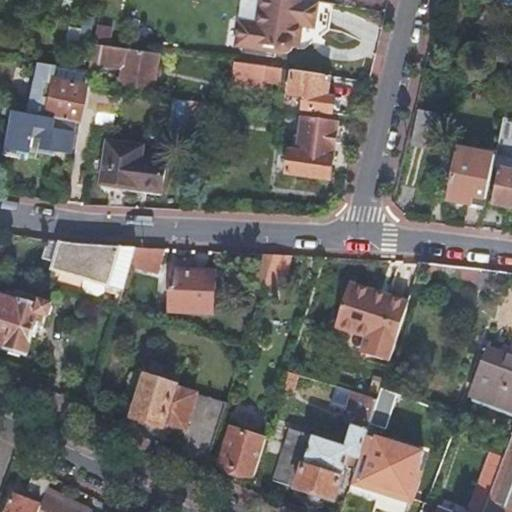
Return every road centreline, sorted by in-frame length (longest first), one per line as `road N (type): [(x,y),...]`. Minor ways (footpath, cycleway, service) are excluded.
road 1 (residential): [(356,237),(0,215)]
road 2 (residential): [(415,0),(356,237)]
road 3 (tertiary): [(15,424),(189,511)]
road 4 (residential): [(511,252),(356,237)]
